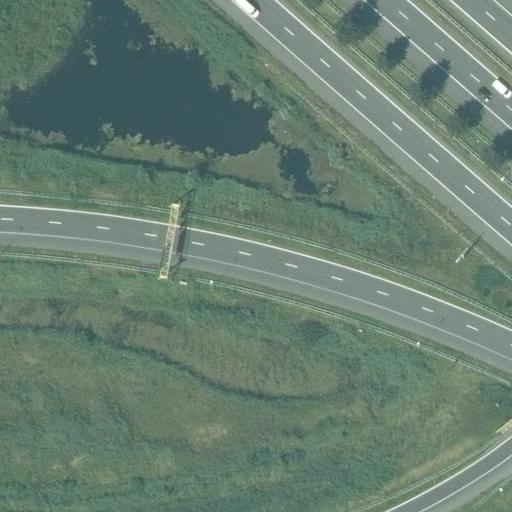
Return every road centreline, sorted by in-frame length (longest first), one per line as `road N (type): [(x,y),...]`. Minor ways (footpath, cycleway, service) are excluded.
road 1 (motorway): [(0,220),(212,246),(371,289),(511,346)]
road 2 (motorway): [(251,0),(511,228)]
road 3 (motorway): [(386,0),(511,109)]
road 4 (motorway): [(406,511),(511,447)]
